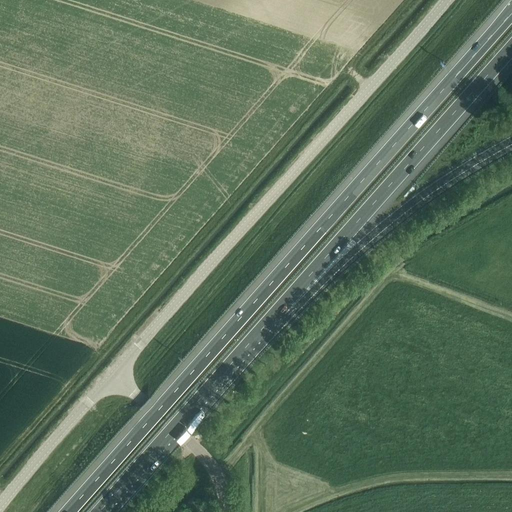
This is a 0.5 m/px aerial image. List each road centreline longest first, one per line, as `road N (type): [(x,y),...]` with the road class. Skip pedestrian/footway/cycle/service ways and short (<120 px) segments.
road 1 (motorway): [(511,12),(67,511)]
road 2 (tertiary): [(113,374),(444,0)]
road 3 (motorway): [(277,310),(511,46)]
road 4 (motorway): [(277,310),(418,196),(511,140)]
road 5 (motorway): [(98,511),(277,310)]
road 6 (track): [(218,476),(386,284)]
road 7 (unclassified): [(224,511),(220,481),(202,453),(113,374)]
road 8 (tertiary): [(0,506),(113,374)]
